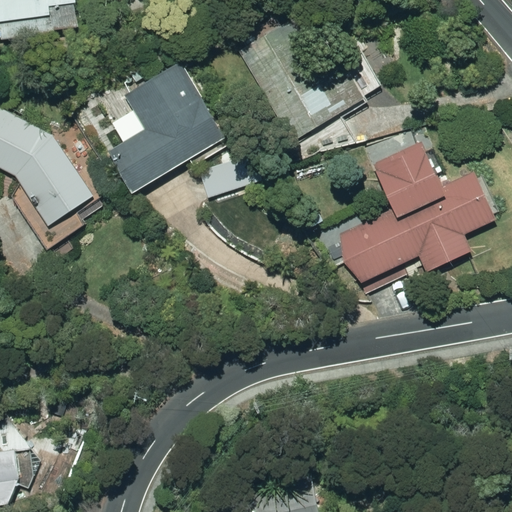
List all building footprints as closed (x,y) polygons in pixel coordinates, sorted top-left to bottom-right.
[(0,0),(0,3),(5,34),(83,22),(80,0),(0,0)] [(147,0),(145,0),(139,32),(176,39),(182,7),(147,0)] [(240,47),(294,137),(366,94),(364,91),(383,79),(366,53),(347,64),(311,5),(240,47)] [(110,148),(134,188),(226,133),(181,58),(126,91),(147,126),(110,148)] [(374,105),(381,122),(399,115),(392,98),(374,105)] [(0,162),(16,171),(51,222),(96,192),(55,133),(2,105),(0,108),(0,162)] [(336,233),(359,281),(421,252),(429,268),(474,247),(466,231),(498,215),(475,168),(444,183),(438,170),(444,167),(434,145),(430,148),(424,136),(374,161),(395,205),(336,233)] [(202,167),(211,193),(258,178),(250,152),(202,167)] [(0,498),(23,495),(34,474),(32,443),(16,421),(0,422),(0,498)] [(230,496),(233,511),(322,511),(313,475),(230,496)]
